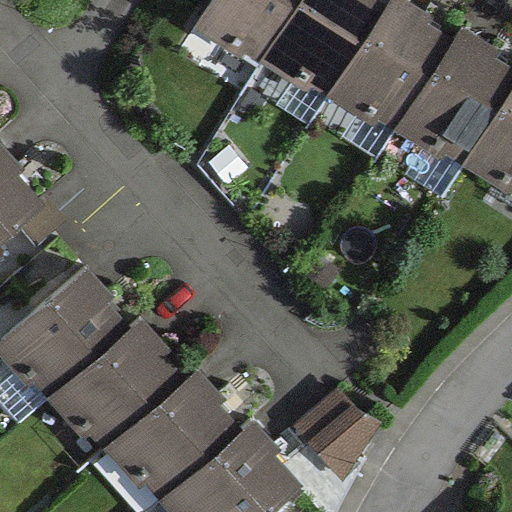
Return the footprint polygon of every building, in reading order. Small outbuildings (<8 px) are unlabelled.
[(241,27),(261,40),(286,0),(206,0),(199,11),(236,35),(241,27)] [(330,76),(378,0),(286,0),(261,40),(307,69),(310,64),(330,76)] [(397,110),(451,24),(427,9),(430,4),(424,0),(378,0),(330,76),(374,105),(379,98),(397,110)] [(451,24),(397,110),(442,139),(446,133),(465,144),(511,70),(511,50),(492,38),(496,32),(461,10),(451,24)] [(511,70),(465,144),(511,174),(511,171),(511,70)] [(0,219),(39,186),(13,156),(21,150),(0,126),(0,219)] [(37,358),(53,377),(127,315),(102,285),(109,279),(89,255),(1,329),(30,364),(37,358)] [(111,428),(183,367),(158,337),(166,330),(142,302),(127,315),(53,377),(89,419),(97,412),(111,428)] [(163,481),(238,418),(212,386),(220,379),(199,354),(183,367),(111,428),(143,466),(148,462),(163,481)] [(238,418),(163,481),(189,511),(246,511),(294,472),(271,444),(279,437),(253,406),(238,418)]
